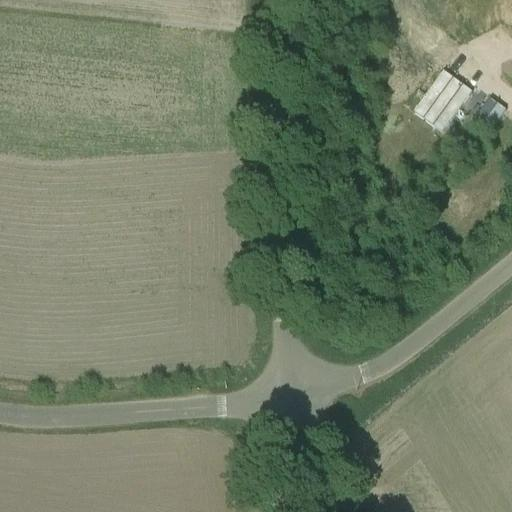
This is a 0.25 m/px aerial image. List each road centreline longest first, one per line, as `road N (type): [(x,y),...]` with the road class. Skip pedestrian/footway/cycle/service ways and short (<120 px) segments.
road 1 (unclassified): [(292,395),(279,264),(274,0)]
road 2 (unclassified): [(0,414),(172,410),(292,395)]
road 3 (unclassified): [(511,264),(380,370),(292,395)]
road 4 (unclassified): [(333,511),(299,451),(292,395)]
